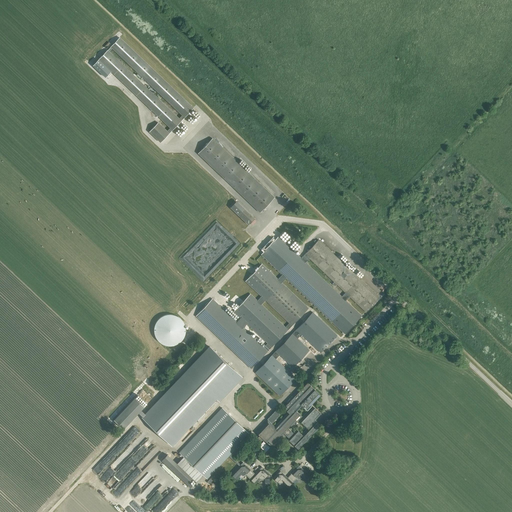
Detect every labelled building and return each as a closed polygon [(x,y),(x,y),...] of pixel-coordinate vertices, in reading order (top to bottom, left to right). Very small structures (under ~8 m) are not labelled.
[(193,108),(119,38),(111,47),(182,115),(179,119),(107,50),(99,59),(170,128),(167,131),(158,123),(149,132),(160,142),(193,108)] [(111,71),(99,59),(93,65),(105,77),(111,71)] [(198,153),(260,212),(274,198),(212,139),(198,153)] [(254,219),(235,202),(230,207),(248,225),(254,219)] [(286,278),(344,333),(361,316),(346,301),(349,297),(366,312),(379,298),(318,240),(305,254),(332,280),(328,284),(278,237),(276,239),(273,237),(261,250),(263,252),(261,255),(282,274),(278,279),(262,264),(258,267),(249,277),(246,281),(261,296),(257,301),(250,294),(234,311),(241,318),(237,322),(212,299),(196,316),(251,368),(258,361),(257,360),(279,336),(280,337),(288,330),(261,304),(265,300),(292,325),(299,318),(298,317),(307,307),(281,283),(286,278)] [(262,365),(255,372),(261,378),(260,378),(261,379),(262,379),(268,385),(267,385),(268,386),(269,385),(275,391),(275,392),(276,393),(276,392),(279,395),(296,378),(293,375),(293,374),(292,373),(292,374),(285,368),(286,367),(285,367),(284,367),(278,361),(279,361),(278,360),(277,360),(276,359),(280,354),(293,367),(309,350),(296,337),(300,333),(320,352),(337,335),(313,313),(304,322),(303,322),(296,329),(297,330),(293,334),(292,333),(285,341),(286,342),(263,366),(262,365)] [(185,331),(185,330),(185,329),(185,327),(185,326),(184,325),(184,323),(183,322),(182,321),(182,320),(181,319),(180,318),(179,317),(177,316),(176,316),(175,315),(174,315),(172,314),(171,314),(170,314),(168,314),(167,314),(166,315),(164,315),(163,316),(162,316),(161,317),(160,318),(159,319),(158,320),(157,321),(156,322),(155,323),(155,325),(155,326),(154,327),(154,329),(154,330),(154,331),(154,333),(155,334),(155,335),(155,337),(156,338),(157,339),(158,340),(159,341),(160,342),(161,343),(162,343),(163,344),(164,345),(166,345),(167,345),(168,345),(170,346),(171,345),(172,345),(174,345),(175,345),(176,344),(177,343),(179,343),(180,342),(181,341),(182,340),(182,339),(183,338),(184,337),(184,335),(185,334),(185,333),(185,331)] [(315,355),(319,352),(315,348),(313,351),(311,349),(313,347),(309,343),(307,345),(315,355)] [(171,445),(216,398),(224,397),(242,377),(210,347),(142,418),(171,445)] [(176,369),(169,377),(172,380),(179,371),(176,369)] [(318,424),(314,421),(321,414),(311,405),(321,395),(307,382),(304,386),(303,385),(287,402),(288,403),(285,405),(287,406),(284,409),(288,412),(273,428),(267,422),(257,433),(258,434),(257,436),(261,440),(263,438),(271,447),(284,433),(288,437),(290,435),(291,436),(289,438),(300,448),(319,428),(317,426),(318,424)] [(114,420),(123,429),(144,407),(135,398),(114,420)] [(229,456),(239,466),(240,465),(231,456),(234,453),(232,452),(249,434),(222,408),(179,453),(207,479),(229,456)] [(272,424),(280,415),(276,410),(267,419),(272,424)] [(135,461),(152,443),(148,439),(122,466),(126,470),(135,461)] [(266,452),(270,447),(263,441),(259,446),(266,452)] [(167,455),(162,461),(190,488),(196,482),(176,463),(167,455)] [(121,464),(117,459),(111,464),(115,469),(121,464)] [(240,465),(239,466),(231,475),(232,476),(236,480),(241,475),(242,476),(244,476),(245,474),(248,477),(252,472),(243,462),(240,465)] [(137,465),(126,477),(132,482),(139,475),(138,474),(142,470),(137,465)] [(299,465),(289,475),(295,480),(297,478),(298,479),(300,479),(301,478),(306,482),(311,477),(299,465)] [(255,474),(252,472),(248,477),(255,484),(259,479),(261,480),(263,480),(269,474),(261,466),(255,474)] [(149,470),(133,487),(140,494),(148,486),(149,487),(142,494),(146,497),(159,483),(153,477),(154,475),(149,470)] [(280,471),(273,478),(279,484),(282,484),(283,483),(288,488),(293,482),(295,480),(289,475),(287,478),(280,471)] [(207,490),(214,497),(219,491),(213,486),(216,483),(215,482),(207,490)] [(161,499),(154,507),(160,511),(170,500),(168,498),(167,500),(164,498),(169,492),(166,488),(165,489),(160,485),(147,500),(152,505),(158,497),(161,499)]
